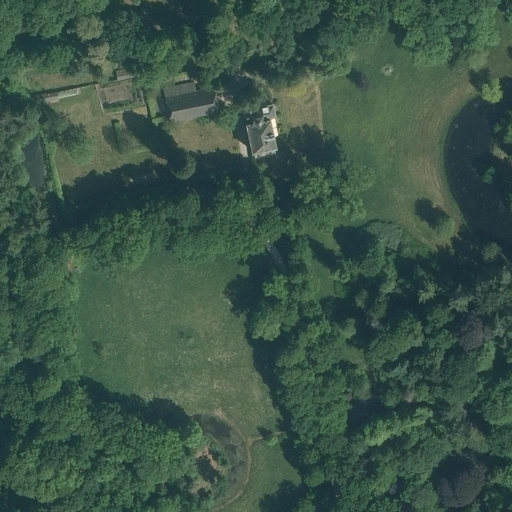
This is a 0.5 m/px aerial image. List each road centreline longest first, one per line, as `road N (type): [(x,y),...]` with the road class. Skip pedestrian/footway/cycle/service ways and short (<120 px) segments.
road 1 (track): [(339,511),(282,261),(250,223),(171,240)]
road 2 (track): [(0,383),(89,490),(96,511)]
